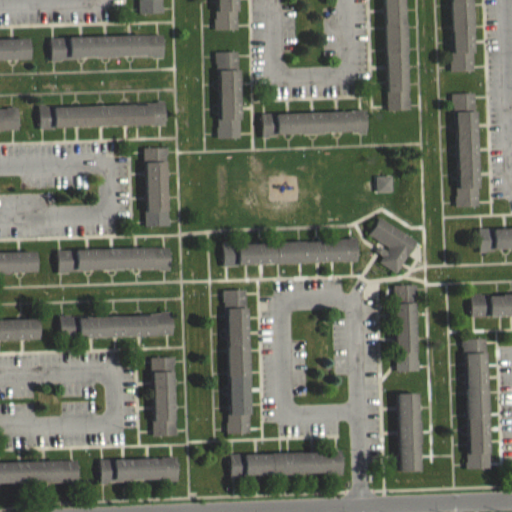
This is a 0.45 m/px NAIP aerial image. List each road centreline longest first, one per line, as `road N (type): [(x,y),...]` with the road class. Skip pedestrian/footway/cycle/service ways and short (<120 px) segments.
road 1 (residential): [(360,508),(355,305),(344,296),(287,295),(273,303),(287,412),(357,410)]
road 2 (residential): [(0,425),(113,424),(115,371),(0,369)]
road 3 (residential): [(253,511),(511,501)]
road 4 (residential): [(0,162),(102,166),(108,213),(0,220)]
road 5 (residential): [(268,0),(271,79),(306,80),(338,79),(346,68),(344,0)]
road 6 (residential): [(502,0),(511,191)]
